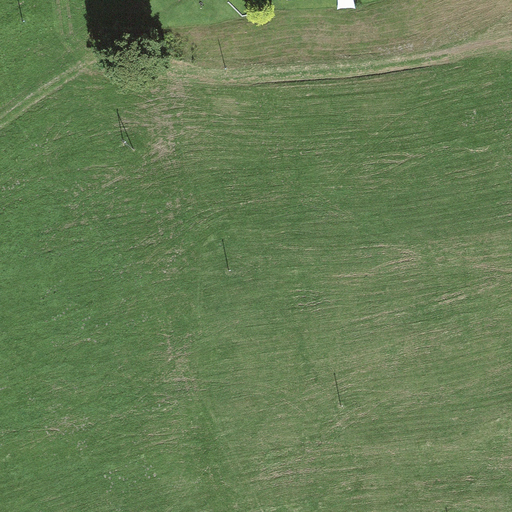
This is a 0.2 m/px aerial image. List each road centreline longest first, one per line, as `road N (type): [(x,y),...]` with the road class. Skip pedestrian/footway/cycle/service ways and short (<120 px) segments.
road 1 (track): [(99,53),(179,76),(250,78),(433,59),(492,44)]
road 2 (track): [(0,126),(162,0)]
